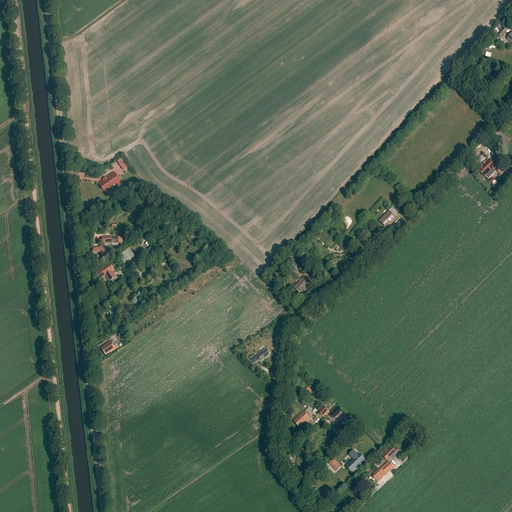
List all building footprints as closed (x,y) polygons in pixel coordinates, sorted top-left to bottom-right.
[(497,35),(501,38),(508,31),(504,27),(497,35)] [(495,167),(502,160),(497,155),(490,162),(488,160),(482,166),(480,165),(477,167),(481,172),(480,173),(485,177),(488,174),(489,174),(495,167)] [(119,161),(125,171),(130,168),(124,158),(119,161)] [(501,175),(506,170),(502,165),(496,170),(501,175)] [(103,181),(99,185),(103,191),(104,190),(105,193),(110,189),(111,190),(116,186),(121,183),(114,173),(103,181)] [(493,186),(497,181),(492,177),(488,182),(493,186)] [(392,208),(389,211),(379,221),(384,227),(385,226),(387,228),(397,219),(391,213),(394,210),(392,208)] [(100,247),(92,248),(93,254),(94,254),(94,256),(105,255),(104,244),(112,243),(111,238),(111,237),(101,238),(102,244),(99,244),(99,245),(100,247)] [(128,249),(118,256),(125,265),(134,258),(128,249)] [(97,273),(95,275),(99,280),(102,278),(103,278),(105,277),(109,282),(116,277),(112,272),(114,271),(109,264),(97,272),(97,273)] [(297,269),(291,264),(287,268),(293,273),(297,269)] [(296,289),(295,290),(299,293),(298,294),(299,294),(299,295),(300,295),(301,295),(302,294),(301,293),(303,291),(304,292),(307,290),(305,289),(310,283),(304,277),(294,288),(296,289)] [(111,317),(116,315),(114,310),(113,306),(108,308),(111,317)] [(105,346),(101,349),(105,356),(110,352),(110,353),(115,349),(114,347),(117,345),(114,341),(111,343),(110,342),(104,346),(105,346)] [(269,355),(270,354),(266,348),(251,360),(254,364),(260,360),(261,362),(270,356),(269,355)] [(338,406),(329,415),(333,420),(342,411),(338,406)] [(324,418),(330,413),(324,407),(318,413),(324,418)] [(305,412),(304,412),(293,421),(298,427),(299,426),(301,428),(305,424),(307,425),(311,421),(310,419),(310,418),(312,416),(306,411),(305,412)] [(345,430),(350,425),(344,420),(334,430),(335,431),(334,432),(339,437),(346,431),(345,430)] [(351,463),(356,468),(368,457),(358,447),(354,451),(359,456),(351,463)] [(387,461),(396,452),(391,447),(382,456),(387,461)] [(339,465),(334,460),(329,464),(334,470),(339,465)] [(373,477),(378,481),(393,467),(389,462),(381,469),(380,468),(374,474),(375,475),(373,477)]
